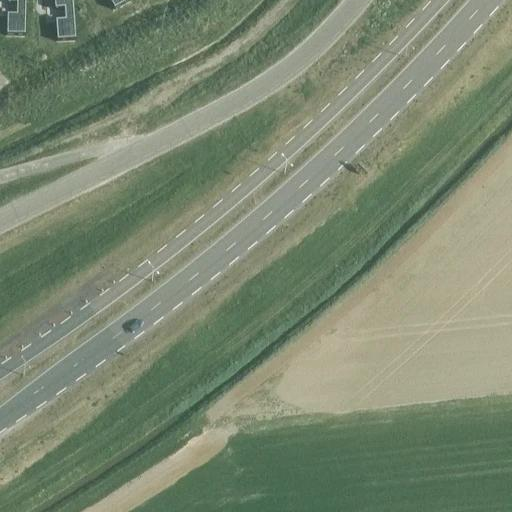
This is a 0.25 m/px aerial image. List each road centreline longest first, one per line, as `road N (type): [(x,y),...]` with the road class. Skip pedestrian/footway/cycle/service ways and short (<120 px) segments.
road 1 (primary): [(0,418),(262,220),(483,0)]
road 2 (primary): [(435,0),(249,182),(102,303),(0,370)]
road 3 (unclassified): [(0,216),(268,76),(357,0)]
